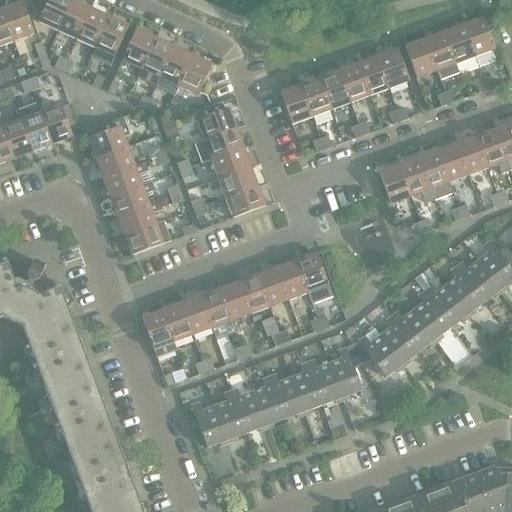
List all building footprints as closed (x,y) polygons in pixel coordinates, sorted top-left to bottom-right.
[(39,23),(58,32),(72,1),(69,0),(33,0),(30,1),(35,14),(42,17),(39,23)] [(77,41),(91,10),(72,1),(58,32),(77,41)] [(3,11),(15,43),(35,35),(23,4),(3,11)] [(91,10),(77,41),(95,49),(110,19),(91,10)] [(0,12),(0,48),(15,43),(3,11),(0,12)] [(129,28),(110,19),(95,49),(91,59),(111,68),(129,28)] [(484,19),(464,27),(478,66),(496,60),(497,57),(495,51),(496,51),(484,19)] [(459,73),(478,66),(464,27),(445,34),(459,73)] [(122,61),(142,70),(156,40),(136,31),(122,61)] [(426,41),(437,72),(440,81),(459,74),(459,73),(445,34),(426,41)] [(174,49),(156,40),(142,70),(139,78),(157,86),(161,79),(174,49)] [(417,80),(437,72),(426,41),(405,48),(417,80)] [(35,46),(43,69),(51,66),(42,43),(35,46)] [(193,57),(174,49),(161,79),(179,88),(193,57)] [(398,51),(378,58),(390,90),(410,83),(398,51)] [(212,66),(193,57),(179,88),(198,96),(212,66)] [(62,72),(67,61),(60,58),(55,69),(62,72)] [(358,65),(370,97),(390,90),(378,58),(358,65)] [(62,72),(69,76),(74,65),(67,61),(62,72)] [(339,72),(351,104),(370,97),(358,65),(339,72)] [(8,82),(15,79),(11,68),(4,71),(8,82)] [(320,80),(332,111),(351,104),(339,72),(320,80)] [(98,76),(93,87),(100,90),(105,79),(98,76)] [(491,77),(484,80),(488,91),(495,88),(491,77)] [(36,78),(29,81),(33,92),(41,90),(36,78)] [(300,87),(312,119),(332,111),(320,80),(300,87)] [(488,91),(484,80),(476,83),(480,94),(488,91)] [(25,95),(33,92),(29,81),(21,84),(25,95)] [(107,93),(115,97),(120,86),(113,82),(107,93)] [(292,126),(312,119),(300,87),(281,94),(292,126)] [(453,91),(445,94),(449,105),(457,102),(453,91)] [(449,105),(445,94),(437,97),(442,108),(449,105)] [(143,97),(138,108),(146,111),(151,100),(143,97)] [(151,100),(146,111),(153,115),(158,104),(151,100)] [(22,121),(34,153),(53,146),(41,114),(38,105),(19,112),(22,121)] [(70,106),(62,109),(61,107),(41,114),(53,146),(73,139),(69,128),(77,125),(70,106)] [(405,109),(398,112),(402,123),(409,120),(405,109)] [(197,122),(204,142),(236,131),(229,110),(197,122)] [(402,123),(398,112),(389,115),(393,126),(402,123)] [(89,140),(97,161),(129,149),(125,138),(130,136),(124,119),(98,128),(100,136),(89,140)] [(3,128),(15,160),(34,153),(22,121),(3,128)] [(146,133),(157,129),(155,122),(143,126),(146,133)] [(163,126),(168,141),(179,137),(174,122),(163,126)] [(366,123),(359,126),(363,137),(370,134),(366,123)] [(511,124),(496,131),(507,163),(511,161),(511,124)] [(363,137),(359,126),(351,129),(355,140),(363,137)] [(0,129),(0,165),(15,160),(3,128),(0,129)] [(244,150),(236,131),(204,142),(212,162),(244,150)] [(476,138),(488,170),(507,163),(496,131),(476,138)] [(328,137),(320,140),(324,151),(332,149),(328,137)] [(457,145),(469,177),(488,170),(476,138),(457,145)] [(324,151),(320,140),(312,143),(317,154),(324,151)] [(438,152),(450,184),(469,177),(457,145),(438,152)] [(153,153),(156,160),(167,156),(164,148),(153,153)] [(97,161),(104,180),(136,168),(129,149),(97,161)] [(219,181),(251,169),(244,150),(212,162),(219,181)] [(454,195),(450,184),(438,152),(419,159),(435,202),(454,195)] [(167,156),(156,160),(159,168),(170,164),(167,156)] [(435,202),(419,159),(400,166),(411,198),(421,195),(425,206),(435,202)] [(180,173),(191,169),(188,161),(177,165),(180,173)] [(104,180),(111,199),(152,183),(145,164),(136,168),(104,180)] [(411,198),(400,166),(379,174),(391,206),(411,198)] [(194,177),(191,169),(180,173),(183,181),(194,177)] [(258,188),(251,169),(219,181),(226,199),(258,188)] [(152,183),(111,199),(118,218),(150,206),(146,196),(155,192),(152,183)] [(168,191),(170,198),(181,194),(179,187),(168,191)] [(234,220),(266,208),(258,188),(226,199),(234,220)] [(505,193),(498,196),(502,207),(509,204),(505,193)] [(181,194),(170,198),(173,206),(184,202),(181,194)] [(502,207),(498,196),(490,198),(494,210),(502,207)] [(194,211),(205,207),(202,200),(191,204),(194,211)] [(118,218),(125,237),(157,225),(153,214),(162,211),(159,202),(150,206),(118,218)] [(208,215),(205,207),(194,211),(197,219),(208,215)] [(467,207),(460,210),(464,221),(471,218),(467,207)] [(464,221),(460,210),(452,212),(456,224),(464,221)] [(429,221),(421,224),(425,235),(433,232),(429,221)] [(164,222),(157,225),(125,237),(132,257),(172,243),(164,222)] [(425,235),(421,224),(413,227),(418,238),(425,235)] [(196,234),(193,226),(182,231),(185,238),(196,234)] [(488,255),(478,263),(502,295),(509,290),(507,287),(511,282),(511,272),(499,255),(490,243),(483,248),(488,255)] [(511,244),(499,255),(511,272),(511,244)] [(296,262),(308,294),(328,287),(316,255),(296,262)] [(60,290),(44,296),(43,292),(33,287),(34,285),(35,283),(39,282),(46,267),(34,261),(27,277),(29,281),(28,283),(27,285),(18,281),(14,282),(8,266),(0,268),(0,320),(3,320),(12,324),(22,328),(43,385),(90,368),(60,290)] [(277,269),(289,301),(308,294),(296,262),(277,269)] [(502,295),(478,263),(468,271),(463,264),(457,269),(484,304),(493,297),(495,300),(502,295)] [(258,277),(270,308),(289,301),(277,269),(258,277)] [(456,279),(445,288),(470,319),(476,315),(474,312),(484,304),(457,269),(451,273),(456,279)] [(239,284),(251,315),(270,308),(258,277),(239,284)] [(220,291),(232,323),(251,315),(239,284),(220,291)] [(470,319),(445,288),(435,296),(430,289),(424,294),(452,329),(461,322),(463,324),(470,319)] [(201,298),(213,330),(232,323),(220,291),(201,298)] [(423,304),(413,312),(437,344),(443,339),(442,337),(452,329),(424,294),(419,298),(423,304)] [(182,305),(194,337),(213,330),(201,298),(182,305)] [(163,312),(174,344),(194,337),(182,305),(163,312)] [(177,351),(174,344),(163,312),(142,319),(157,359),(177,351)] [(437,344),(413,312),(402,320),(398,314),(392,318),(419,354),(429,347),(431,349),(437,344)] [(326,317),(318,321),(322,331),(330,328),(326,317)] [(391,329),(380,337),(405,369),(411,364),(409,362),(419,354),(392,318),(386,323),(391,329)] [(322,331),(318,321),(310,323),(314,334),(322,331)] [(287,332),(280,334),(284,346),(292,343),(287,332)] [(284,346),(280,334),(272,337),(276,348),(284,346)] [(405,369),(380,337),(370,345),(365,339),(359,344),(386,379),(396,372),(398,374),(405,369)] [(249,346),(242,349),(246,360),(253,357),(249,346)] [(246,360),(242,349),(234,352),(238,363),(246,360)] [(342,361),(329,366),(343,402),(351,399),(350,396),(362,392),(347,351),(339,353),(342,361)] [(211,360),(203,363),(207,374),(215,371),(211,360)] [(343,402),(329,366),(317,370),(314,362),(307,365),(322,406),(335,402),(336,405),(343,402)] [(207,374),(203,363),(196,366),(200,377),(207,374)] [(303,375),(291,380),(304,416),(312,413),(311,410),(322,406),(307,365),(300,368),(303,375)] [(43,385),(73,464),(119,447),(90,368),(43,385)] [(168,389),(176,386),(171,375),(164,378),(168,389)] [(304,416),(291,380),(279,384),(276,377),(269,379),(284,420),(297,416),(298,419),(304,416)] [(265,389),(253,394),(266,431),(274,428),(273,425),(284,420),(269,379),(262,382),(265,389)] [(266,431),(253,394),(240,398),(238,391),(231,393),(246,435),(258,430),(259,433),(266,431)] [(227,403),(214,408),(228,445),(236,442),(234,439),(246,435),(231,393),(224,396),(227,403)] [(228,445),(214,408),(202,413),(199,405),(192,408),(207,449),(219,444),(220,448),(228,445)] [(142,511),(119,447),(73,464),(90,511),(142,511)] [(497,475),(470,484),(480,511),(504,511),(506,480),(499,480),(497,475)] [(480,511),(470,484),(451,492),(458,511),(480,511)] [(458,511),(451,492),(431,499),(435,511),(458,511)] [(435,511),(431,499),(412,506),(414,511),(435,511)]
